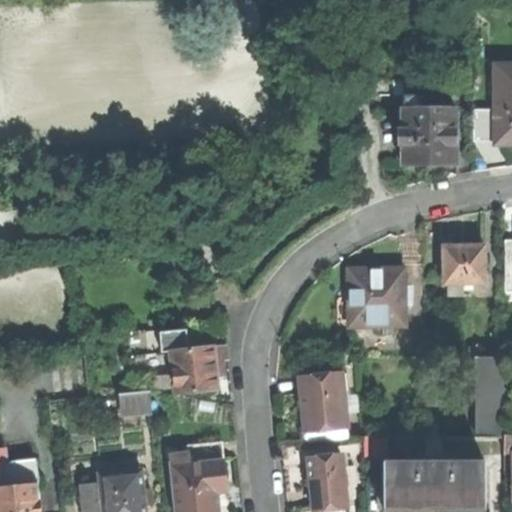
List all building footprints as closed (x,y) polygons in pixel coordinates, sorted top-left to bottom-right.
[(511,70),(501,70),(502,148),(511,147),(511,70)] [(410,82),(410,101),(429,101),(429,87),(419,87),(419,82),(410,82)] [(410,101),(410,114),(429,114),(429,101),(410,101)] [(435,171),(462,171),(461,114),(429,114),(410,114),(408,114),(408,171),(435,171)] [(469,250),(451,250),(451,289),(455,289),(455,299),(470,298),(470,288),(491,288),(491,250),(469,250)] [(356,330),(413,329),(411,272),(387,273),(377,273),(377,272),(355,272),(356,330)] [(165,366),(179,365),(179,358),(199,355),(196,335),(161,339),(165,366)] [(234,351),(221,353),(223,365),(226,365),(232,364),(235,364),(234,351)] [(179,365),(183,399),(226,394),(224,381),(228,381),(227,376),(226,365),(223,365),(221,353),(199,355),(179,358),(179,365)] [(486,442),(511,442),(511,388),(511,360),(485,360),(486,442)] [(313,432),(356,428),(353,399),(351,377),(310,381),(312,397),(310,397),(312,418),(313,432)] [(131,420),(161,416),(158,397),(129,400),(131,420)] [(357,441),(356,428),(313,432),(314,445),(357,441)] [(373,467),(392,467),(391,442),(373,442),(373,467)] [(196,451),(197,460),(199,470),(233,466),(231,448),(196,451)] [(0,495),(11,494),(8,471),(7,457),(0,457),(0,495)] [(323,511),(356,511),(351,459),(318,462),(321,488),(323,511)] [(197,460),(179,462),(184,511),(227,511),(226,498),(236,497),(233,466),(199,470),(197,460)] [(492,511),(492,466),(458,466),(458,470),(427,471),(427,467),(392,467),(392,511),(492,511)] [(8,471),(11,494),(45,490),(43,467),(8,471)] [(111,511),(153,511),(152,496),(151,476),(109,480),(110,492),(111,511)] [(0,511),(49,511),(47,490),(45,490),(11,494),(0,495),(0,511)] [(92,511),(111,511),(110,492),(91,494),(92,511)] [(161,511),(160,495),(152,496),(153,511),(161,511)]
